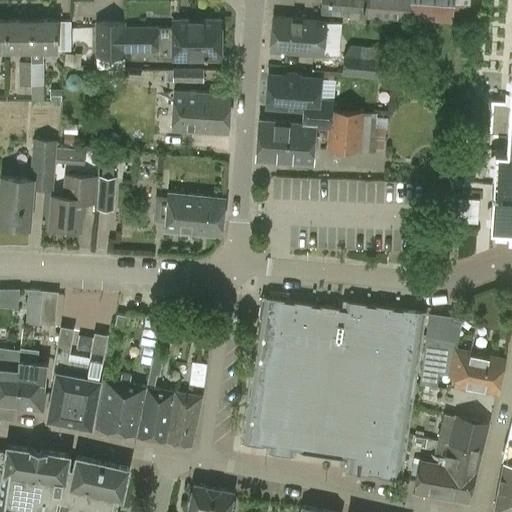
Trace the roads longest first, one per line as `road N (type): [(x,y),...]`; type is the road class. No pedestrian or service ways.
road 1 (residential): [(511,265),(451,283),(231,269)]
road 2 (residential): [(231,269),(253,0)]
road 3 (residential): [(0,263),(231,269)]
road 4 (tertiary): [(420,511),(200,464)]
road 5 (residential): [(200,464),(231,269)]
road 6 (tertiary): [(0,429),(170,458)]
road 7 (residential): [(511,380),(478,511)]
